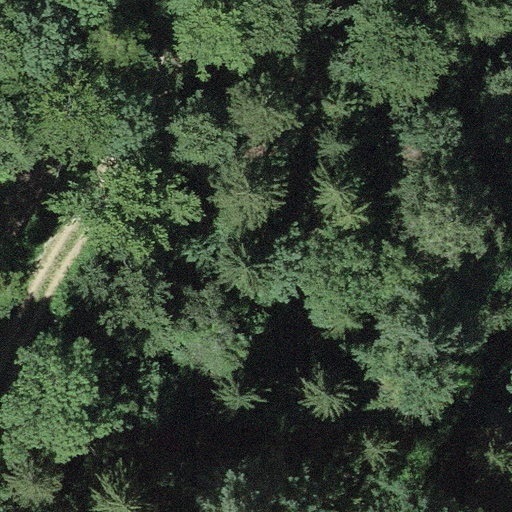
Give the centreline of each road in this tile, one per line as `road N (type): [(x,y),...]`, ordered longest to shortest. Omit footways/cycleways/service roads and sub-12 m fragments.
road 1 (track): [(311,511),(304,0)]
road 2 (track): [(186,0),(159,85),(42,306),(0,419)]
